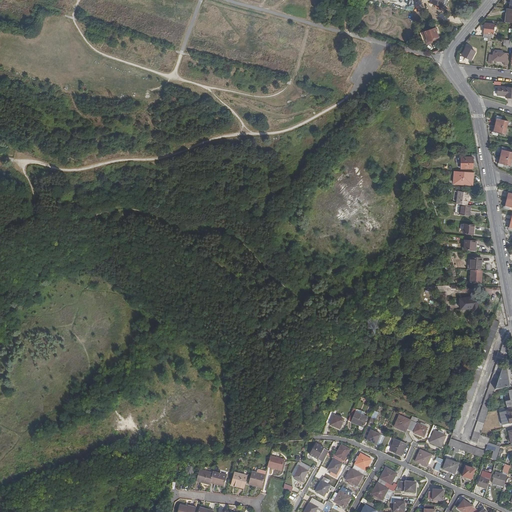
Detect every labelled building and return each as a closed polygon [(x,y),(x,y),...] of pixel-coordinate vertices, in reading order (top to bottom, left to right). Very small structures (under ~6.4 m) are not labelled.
[(484,37),(488,38),(492,38),(494,25),(484,24),(483,37),(484,37)] [(438,38),(435,28),(424,32),(427,42),(435,39),(438,38)] [(424,32),(420,33),(424,45),(435,41),(435,39),(427,42),(424,32)] [(470,60),(475,52),(466,47),(461,55),(465,57),(466,58),(470,60)] [(507,65),(508,54),(504,53),(504,51),(495,50),(495,52),(493,52),(493,55),(489,55),(488,63),(492,64),(492,61),(503,62),(503,65),(507,65)] [(511,98),(511,87),(498,86),(497,95),(505,96),(505,97),(511,98)] [(507,121),(500,120),(497,119),(494,133),(497,134),(498,132),(505,134),(507,121)] [(511,159),(511,156),(511,152),(506,151),(506,150),(503,149),(499,164),(502,165),(503,164),(510,165),(511,159)] [(473,158),(461,157),(461,169),(473,169),(473,158)] [(472,185),(473,173),(455,171),(454,184),(472,185)] [(456,204),(461,205),(467,206),(468,193),(458,192),(456,204)] [(469,216),(471,206),(467,206),(461,205),(459,214),(469,216)] [(475,225),(464,224),(463,233),(474,234),(475,225)] [(476,241),(465,240),(464,249),(478,251),(478,246),(476,245),(476,241)] [(471,270),(481,270),(482,258),(472,257),(471,270)] [(481,283),(482,271),(481,270),(471,270),(470,282),(481,283)] [(477,297),(459,299),(460,310),(472,309),(472,312),(479,312),(477,297)] [(499,322),(493,320),(486,341),(473,376),(468,391),(457,420),(453,433),(452,434),(459,436),(499,322)] [(488,443),(490,438),(480,435),(488,412),(495,390),(502,369),(510,343),(506,341),(504,345),(502,345),(471,440),(478,443),(478,442),(487,445),(488,443)] [(502,369),(495,390),(511,387),(508,368),(502,369)] [(353,408),(348,421),(360,426),(359,427),(359,428),(360,429),(360,430),(361,430),(362,429),(363,427),(364,427),(368,417),(364,415),(356,412),(357,410),(353,408)] [(332,409),(326,423),(330,424),(330,425),(340,429),(344,420),(334,416),(336,411),(332,409)] [(407,429),(410,430),(413,423),(410,421),(410,420),(399,416),(394,427),(406,432),(407,429)] [(413,423),(410,430),(423,437),(427,428),(417,423),(417,424),(416,424),(413,423)] [(366,429),(362,438),(367,440),(371,431),(366,429)] [(432,430),(428,437),(431,439),(430,442),(441,447),(446,436),(432,430)] [(371,431),(367,440),(376,444),(380,435),(371,431)] [(401,455),(406,444),(395,439),(390,451),(401,455)] [(459,449),(463,451),(483,457),(484,455),(485,451),(465,444),(451,439),(448,446),(455,448),(459,449)] [(496,459),(500,447),(488,443),(487,445),(486,448),(494,451),(492,458),(496,459)] [(328,453),(329,451),(316,444),(310,454),(323,462),(327,455),(328,453)] [(334,454),(332,457),(334,459),(342,463),(350,450),(341,445),(336,455),(334,454)] [(432,455),(420,450),(415,462),(427,467),(428,464),(430,458),(432,455)] [(355,465),(353,469),(363,475),(365,471),(372,460),(361,454),(359,457),(356,462),(354,465),(355,465)] [(285,460),(270,456),(268,467),(282,471),(285,460)] [(434,470),(439,472),(443,460),(437,457),(435,460),(438,461),(434,470)] [(336,474),(342,463),(334,459),(328,469),(332,472),(336,474)] [(458,464),(447,460),(443,469),(455,474),(458,464)] [(310,467),(302,463),(300,467),(294,476),(294,477),(302,482),(310,467)] [(291,475),(294,476),(300,467),(297,465),(291,475)] [(341,477),(347,466),(345,465),(339,476),(341,477)] [(474,469),(466,466),(462,477),(471,480),(474,469)] [(394,491),(397,485),(394,483),(393,486),(391,485),(392,482),(395,477),(397,474),(386,468),(379,481),(388,486),(387,488),(388,489),(394,491)] [(353,469),(352,469),(346,480),(357,486),(363,475),(353,469)] [(197,481),(210,485),(210,483),(213,473),(199,470),(197,481)] [(227,475),(213,472),(213,473),(210,483),(224,486),(227,475)] [(262,486),(265,475),(252,472),(249,484),(256,486),(256,485),(262,486)] [(478,486),(487,489),(491,474),(485,472),(481,475),(478,486)] [(245,489),(248,476),(235,473),(231,485),(237,486),(236,487),(245,489)] [(492,483),(504,487),(504,484),(507,477),(495,473),(492,483)] [(327,484),(322,481),(316,492),(324,496),(330,485),(327,484)] [(416,483),(400,482),(395,491),(415,493),(416,483)] [(387,488),(378,483),(371,494),(382,500),(388,489),(387,488)] [(340,491),(351,497),(353,493),(342,487),(340,491)] [(433,492),(429,492),(429,500),(443,500),(444,490),(434,489),(433,490),(433,492)] [(345,508),(351,497),(340,491),(338,494),(334,501),(334,502),(345,508)] [(401,502),(401,497),(392,497),(391,503),(394,503),(393,511),(395,511),(403,511),(404,502),(401,502)] [(312,498),(310,503),(323,510),(325,507),(320,504),(321,503),(312,498)] [(474,511),(476,509),(463,500),(458,509),(462,511),(474,511)] [(323,510),(326,511),(327,511),(331,507),(332,508),(334,504),(328,501),(325,507),(323,510)] [(322,511),(323,510),(310,503),(304,511),(315,511),(317,509),(321,511),(322,511)]
